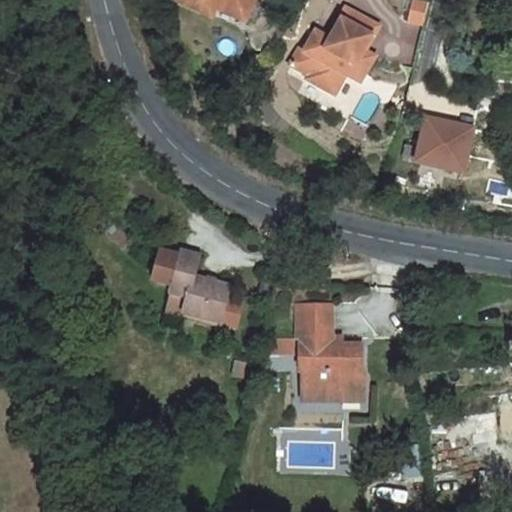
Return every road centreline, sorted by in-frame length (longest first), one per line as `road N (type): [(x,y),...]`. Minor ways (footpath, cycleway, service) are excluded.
road 1 (secondary): [(103,0),(118,60),(149,124),(185,164),(235,199),(366,242),(511,265)]
road 2 (unclassified): [(511,481),(304,498)]
